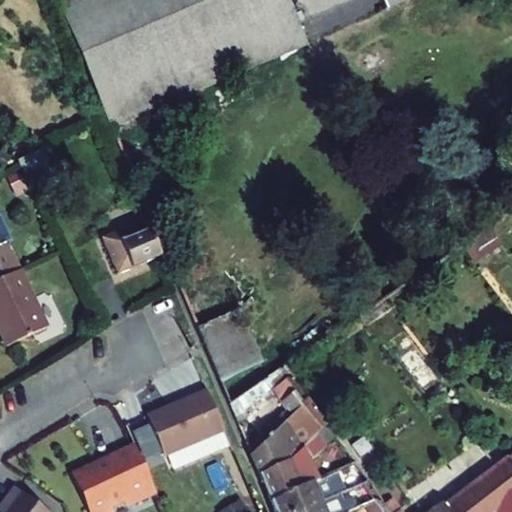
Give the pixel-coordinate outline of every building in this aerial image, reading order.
[(306,44),(287,0),(54,0),(110,128),(306,44)] [(379,0),(385,11),(407,0),(379,0)] [(47,166),(40,151),(18,161),(25,176),(47,166)] [(10,158),(0,152),(0,167),(4,169),(10,158)] [(16,197),(26,192),(18,175),(8,179),(16,197)] [(117,276),(160,258),(145,221),(102,239),(117,276)] [(477,268),(489,263),(474,239),(463,247),(477,268)] [(0,279),(20,270),(8,245),(0,248),(0,279)] [(511,264),(511,254),(490,264),(489,263),(477,268),(489,285),(493,282),(494,276),(511,264)] [(46,327),(20,270),(0,279),(0,332),(6,346),(46,327)] [(60,329),(52,305),(40,308),(48,332),(60,329)] [(239,312),(195,330),(229,405),(267,379),(239,312)] [(267,439),(250,455),(259,476),(289,463),(326,426),(283,368),(267,379),(229,405),(234,417),(272,391),(280,398),(284,405),(286,412),(262,434),(267,439)] [(230,447),(207,391),(147,416),(164,457),(183,449),(190,464),(230,447)] [(289,463),(259,476),(271,503),(317,481),(309,463),(325,449),(332,459),(335,457),(345,450),(337,441),(326,426),(289,463)] [(356,427),(337,441),(345,450),(351,459),(370,446),(356,427)] [(112,511),(110,507),(122,502),(127,503),(128,506),(155,493),(133,446),(107,459),(108,461),(94,468),(90,466),(71,476),(87,511),(112,511)] [(170,472),(190,464),(183,449),(164,457),(170,472)] [(351,459),(345,450),(335,457),(342,470),(354,464),(351,459)] [(511,511),(511,466),(507,460),(442,509),(444,511),(511,511)] [(297,511),(340,494),(344,492),(336,473),(317,481),(271,503),(274,511),(297,511)] [(353,511),(364,507),(374,503),(361,486),(352,489),(355,496),(343,501),(340,494),(297,511),(353,511)] [(8,505),(3,511),(45,511),(14,488),(3,502),(8,505)] [(364,507),(366,511),(387,511),(383,506),(380,500),(374,503),(364,507)] [(387,511),(398,511),(399,511),(391,500),(383,506),(387,511)]
